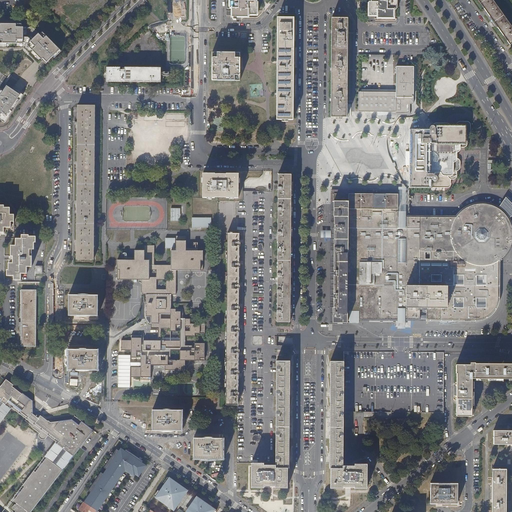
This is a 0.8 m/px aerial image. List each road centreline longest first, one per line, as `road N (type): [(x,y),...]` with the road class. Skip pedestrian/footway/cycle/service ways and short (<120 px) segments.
road 1 (residential): [(46,384),(62,243),(63,97)]
road 2 (residential): [(320,341),(511,342)]
road 3 (tertiary): [(320,341),(312,325),(312,159)]
road 4 (tertiary): [(301,163),(299,340)]
road 5 (residential): [(312,159),(320,143),(321,7)]
road 6 (residential): [(242,511),(119,427)]
road 7 (tertiary): [(299,340),(300,478),(309,484)]
road 8 (tertiary): [(309,484),(317,478),(320,341)]
road 9 (residential): [(301,5),(301,151)]
road 10 (primary): [(511,118),(439,0)]
road 11 (residential): [(198,98),(63,97)]
road 12 (primary): [(422,0),(493,114)]
road 13 (tertiary): [(52,88),(141,0)]
road 14 (residential): [(462,435),(364,511)]
